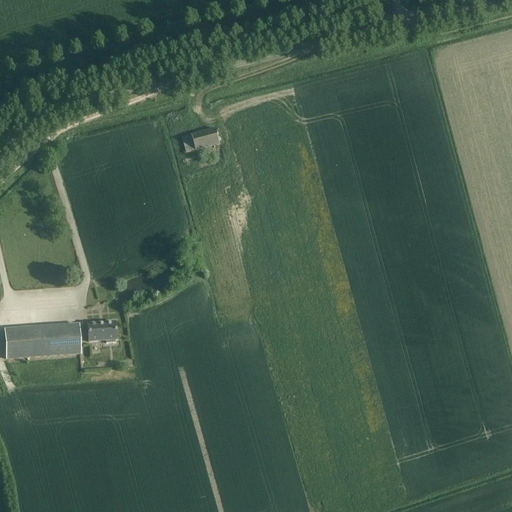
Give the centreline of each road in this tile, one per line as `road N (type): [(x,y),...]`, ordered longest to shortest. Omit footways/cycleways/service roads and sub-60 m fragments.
road 1 (unclassified): [(400,24),(76,105),(40,120),(0,154)]
road 2 (track): [(0,183),(61,127),(161,84)]
road 3 (track): [(83,289),(86,275),(45,138)]
